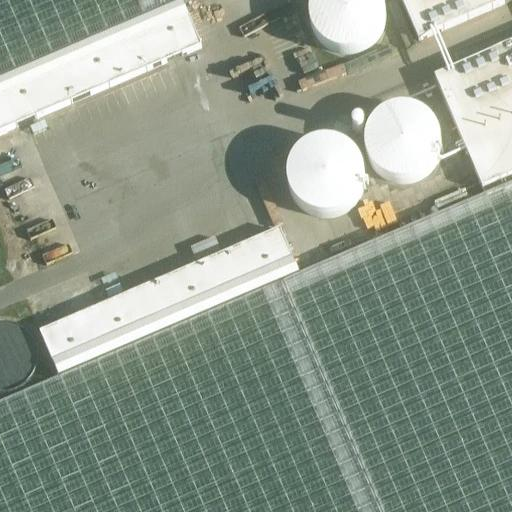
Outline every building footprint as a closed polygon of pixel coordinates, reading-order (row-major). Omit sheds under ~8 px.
[(0,0),(0,136),(202,50),(182,4),(192,0),(0,0)] [(360,55),(366,52),(371,49),(376,44),(380,39),(383,33),(385,27),(385,21),(385,14),(384,8),(382,2),(380,0),(314,0),(314,1),(311,7),(310,13),(309,20),(310,26),(312,32),(315,38),(318,43),(323,48),(328,52),(334,54),(340,56),(347,57),(353,56),(360,55)] [(511,0),(400,0),(419,43),(511,2),(511,46),(435,80),(483,192),(511,178),(511,0)] [(230,44),(242,83),(266,76),(265,70),(293,61),(288,45),(308,39),(300,14),(277,21),(279,29),(230,44)] [(400,186),(406,186),(413,185),(419,183),(425,180),(430,176),(434,171),(438,165),(440,159),(441,152),(441,146),(440,139),(438,133),(435,127),(431,122),(426,118),(421,114),(414,112),(408,110),(401,110),(395,111),(389,113),(383,116),(378,120),(373,124),(370,129),(367,135),(366,141),(365,148),(366,154),(367,160),(370,166),(373,171),(377,176),(382,180),(388,183),(394,185),(400,186)] [(208,112),(144,134),(147,143),(156,154),(185,144),(163,160),(173,187),(149,195),(155,214),(159,212),(192,189),(190,189),(212,174),(216,172),(232,160),(233,160),(250,148),(248,143),(229,117),(228,117),(206,134),(208,141),(174,153),(213,125),(208,112)] [(318,223),(324,223),(330,222),(337,220),(342,216),(347,212),(352,207),(355,202),(358,195),(359,189),(359,182),(358,176),(356,170),(353,164),(349,159),(344,154),(338,151),(332,148),(326,147),(319,147),(312,148),(306,150),(300,153),(295,156),(291,161),(287,166),(285,172),(283,178),(283,184),(283,191),(285,197),(287,203),(290,208),(295,213),(300,217),(305,220),(311,222),(318,223)] [(10,184),(31,176),(28,167),(6,176),(10,184)] [(274,219),(281,216),(263,174),(255,177),(274,219)] [(511,511),(511,187),(300,278),(280,233),(40,336),(60,381),(0,407),(0,511),(511,511)] [(43,200),(19,207),(25,228),(49,221),(43,200)] [(38,367),(39,361),(38,355),(36,348),(34,344),(30,339),(26,336),(19,332),(11,330),(6,329),(2,330),(0,330),(0,392),(1,393),(6,393),(12,393),(20,390),(26,387),(30,384),(34,378),(37,372),(38,367)]
